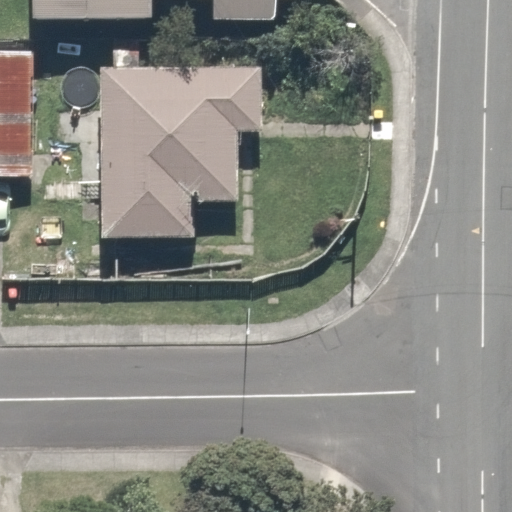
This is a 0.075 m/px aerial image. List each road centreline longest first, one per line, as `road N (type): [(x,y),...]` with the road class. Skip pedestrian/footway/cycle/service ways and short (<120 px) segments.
road 1 (residential): [(481,390),(0,397)]
road 2 (tertiary): [(490,0),(481,390)]
road 3 (tertiary): [(481,390),(481,511)]
